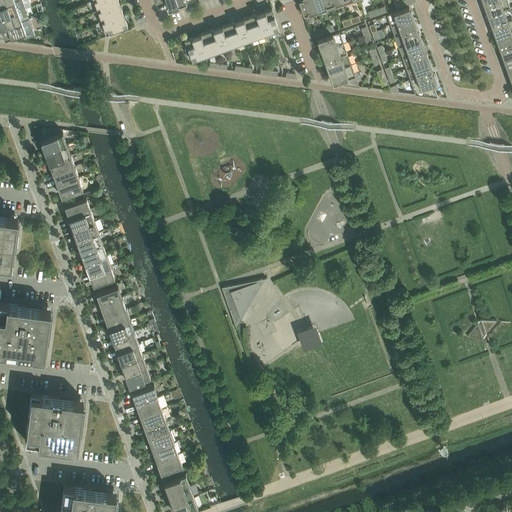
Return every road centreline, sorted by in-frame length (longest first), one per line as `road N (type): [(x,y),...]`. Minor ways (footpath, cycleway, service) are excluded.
road 1 (residential): [(423,0),(452,91),(494,97),(499,89),(468,0)]
road 2 (residential): [(3,454),(141,471)]
road 3 (residential): [(144,0),(160,32),(249,0)]
